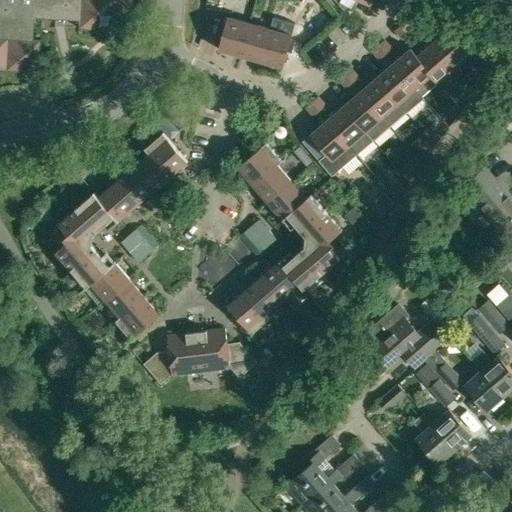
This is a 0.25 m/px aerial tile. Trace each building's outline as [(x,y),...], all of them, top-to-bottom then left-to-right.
[(0,0),(0,70),(23,71),(24,55),(40,56),(41,39),(33,39),(35,17),(79,20),(79,28),(96,29),(97,13),(113,14),(113,0),(0,0)] [(218,49),(240,55),(249,23),(227,17),(218,49)] [(270,29),(249,23),(240,55),(261,61),(270,29)] [(409,34),(401,25),(395,30),(403,39),(409,34)] [(434,42),(455,68),(472,54),(450,28),(434,42)] [(292,35),(270,29),(261,61),(283,67),(292,35)] [(384,40),(378,45),(385,54),(391,49),(384,40)] [(439,82),(455,68),(434,42),(417,56),(439,82)] [(385,54),(378,45),(372,50),(379,60),(385,54)] [(421,97),(439,82),(417,56),(411,49),(393,64),(415,89),(421,97)] [(398,104),(415,89),(393,64),(376,78),(398,104)] [(344,74),(352,83),(358,78),(350,69),(344,74)] [(352,83),(344,74),(338,79),(346,88),(352,83)] [(407,114),(398,104),(376,78),(359,93),(390,128),(407,114)] [(390,128),(359,93),(343,107),(364,132),(373,142),(390,128)] [(311,102),(319,111),(325,106),(317,97),(311,102)] [(319,111),(311,102),(305,107),(313,116),(319,111)] [(169,104),(161,113),(178,129),(186,121),(169,104)] [(343,107),(327,120),(349,146),(364,132),(343,107)] [(357,155),(349,146),(327,120),(310,135),(327,154),(319,161),(332,177),(357,155)] [(144,148),(149,153),(169,177),(187,162),(188,162),(163,132),(162,133),(146,148),(145,147),(144,148)] [(424,160),(434,146),(424,133),(411,144),(424,160)] [(238,167),(254,185),(277,164),(282,160),(282,159),(281,160),(267,143),(267,142),(266,142),(237,167),(238,167)] [(132,168),(152,191),(169,177),(149,153),(132,168)] [(424,163),(423,162),(415,155),(400,172),(409,180),(415,173),(424,163)] [(292,181),(277,164),(254,185),(268,202),(292,181)] [(132,168),(115,182),(135,206),(152,191),(132,168)] [(483,170),(456,193),(474,214),(483,207),(501,228),(511,218),(511,200),(494,180),(493,182),(483,170)] [(306,198),(292,181),(268,202),(283,219),(282,219),(283,220),(288,216),(306,198)] [(98,197),(113,217),(117,222),(118,221),(135,206),(115,182),(98,197)] [(92,235),(113,217),(98,197),(93,192),(93,193),(59,222),(58,222),(57,222),(71,238),(55,252),(56,252),(86,286),(85,287),(86,288),(109,266),(91,245),(92,235)] [(305,246),(284,264),(299,285),(303,289),(304,289),(338,259),(339,259),(326,243),(341,230),(341,229),(340,229),(311,195),(312,195),(311,194),(306,198),(288,216),(305,237),(305,246)] [(239,236),(244,242),(256,256),(276,239),(259,219),(239,236)] [(138,262),(154,249),(158,245),(140,225),(121,242),(138,262)] [(352,259),(359,253),(363,250),(362,249),(360,246),(357,249),(352,243),(349,246),(345,242),(341,246),(352,259)] [(282,299),(299,285),(284,264),(280,259),(279,260),(262,275),(282,299)] [(101,304),(105,300),(129,279),(115,262),(114,261),(109,266),(86,288),(101,304)] [(245,289),(266,313),(282,299),(262,275),(245,289)] [(105,300),(120,317),(144,296),(129,279),(105,300)] [(270,318),(266,313),(245,289),(228,304),(227,304),(227,305),(251,334),(252,333),(269,318),(269,319),(270,318)] [(144,296),(120,317),(115,321),(116,322),(116,321),(131,339),(160,314),(159,314),(144,296)] [(487,300),(478,308),(500,333),(509,326),(487,300)] [(432,319),(417,332),(403,316),(366,348),(388,372),(409,354),(419,366),(450,340),(432,319)] [(488,325),(478,333),(495,352),(504,344),(488,325)] [(141,355),(146,362),(143,364),(161,384),(172,375),(230,368),(239,378),(257,362),(240,342),(227,344),(225,328),(167,335),(169,351),(157,352),(156,353),(151,346),(141,355)] [(473,360),(481,370),(504,396),(511,389),(511,371),(498,355),(491,361),(483,351),(473,360)] [(445,362),(436,370),(453,389),(461,381),(445,362)] [(487,411),(504,396),(481,370),(464,384),(487,411)] [(438,379),(429,387),(446,405),(455,397),(438,379)] [(379,401),(387,410),(405,394),(397,384),(379,401)] [(434,408),(427,415),(456,449),(472,435),(448,408),(440,416),(434,408)] [(422,431),(419,434),(415,437),(438,464),(456,449),(427,415),(424,412),(413,421),(422,431)] [(286,484),(299,500),(328,475),(318,464),(325,457),(326,458),(341,445),(332,435),(298,465),(302,470),(286,484)] [(299,500),(309,511),(323,511),(344,494),(334,483),(342,476),(336,469),(328,475),(299,500)] [(323,511),(359,511),(350,502),(358,495),(352,488),(344,494),(323,511)]
